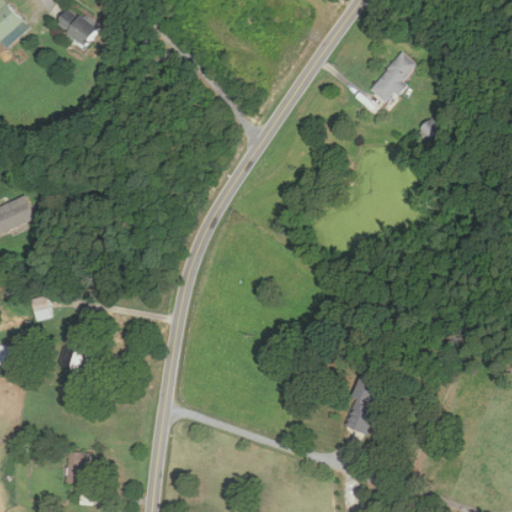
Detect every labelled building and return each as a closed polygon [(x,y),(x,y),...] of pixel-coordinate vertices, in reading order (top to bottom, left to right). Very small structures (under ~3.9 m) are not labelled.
[(0,0),(0,41),(23,20),(5,0),(0,0)] [(87,45),(98,26),(67,7),(56,26),(87,45)] [(419,65),(403,52),(371,89),(386,101),(395,92),(399,95),(409,85),(405,81),(419,65)] [(0,205),(0,233),(36,219),(27,195),(0,205)] [(33,299),(39,320),(53,317),(47,295),(33,299)] [(66,369),(87,373),(94,329),(72,326),(66,369)] [(14,345),(0,344),(0,364),(14,365),(14,345)] [(369,435),(376,415),(370,413),(383,379),(365,372),(345,426),(369,435)] [(68,484),(89,485),(89,453),(68,452),(68,484)]
